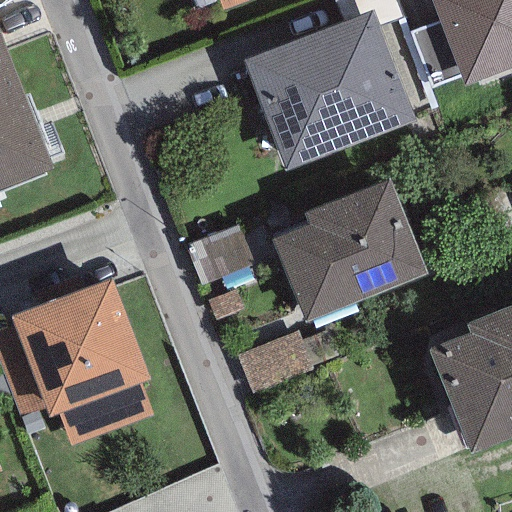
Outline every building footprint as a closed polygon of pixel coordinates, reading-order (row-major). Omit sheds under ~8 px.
[(217,0),(222,11),(249,0),(217,0)] [(511,0),(429,0),(464,88),(511,69),(511,0)] [(373,11),(242,61),(285,172),(416,122),(373,11)] [(0,35),(0,189),(52,170),(0,35)] [(427,274),(390,180),(303,214),(308,226),(270,241),(303,323),(427,274)] [(239,225),(185,246),(201,288),(256,266),(239,225)] [(150,380),(111,280),(10,318),(13,326),(0,330),(0,364),(19,416),(43,407),(48,418),(57,415),(69,446),(151,415),(139,384),(150,380)] [(511,438),(511,306),(464,326),(468,335),(427,351),(469,455),(511,438)] [(299,331),(235,356),(250,395),(314,371),(299,331)]
